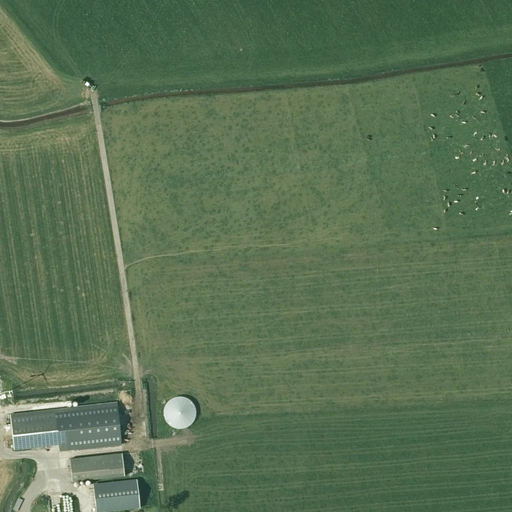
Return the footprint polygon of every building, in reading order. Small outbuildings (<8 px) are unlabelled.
[(179,397),(178,397),(176,397),(175,397),(173,398),(172,398),(170,399),(169,400),(168,401),(167,402),(166,403),(165,404),(164,406),(164,407),(163,408),(163,410),(163,411),(163,413),(163,414),(163,416),(163,417),(164,419),(164,420),(165,421),(166,423),(167,424),(168,425),(169,426),(170,427),(172,427),(173,428),(175,428),(176,429),(178,429),(179,429),(181,429),(182,429),(184,428),(185,428),(186,427),(188,426),(189,425),(190,424),(191,423),(192,422),(193,421),(193,419),(194,418),(194,416),(195,415),(195,413),(195,412),(195,410),(194,409),(194,408),(193,406),(193,405),(192,404),(191,402),(190,401),(189,400),(188,399),(186,399),(185,398),(184,397),(182,397),(181,397),(179,397)] [(120,445),(116,404),(9,414),(13,447),(57,443),(58,451),(120,445)] [(123,476),(121,454),(68,459),(71,481),(123,476)] [(102,511),(139,508),(136,481),(93,486),(95,511),(102,511)] [(62,511),(69,511),(69,494),(56,495),(57,501),(62,501),(62,511)]
